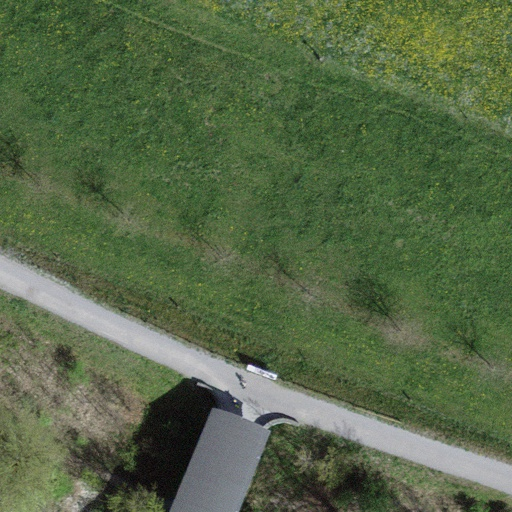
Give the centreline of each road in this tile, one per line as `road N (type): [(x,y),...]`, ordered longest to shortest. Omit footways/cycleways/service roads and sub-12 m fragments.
road 1 (track): [(249,379),(511,481)]
road 2 (track): [(0,276),(249,379)]
